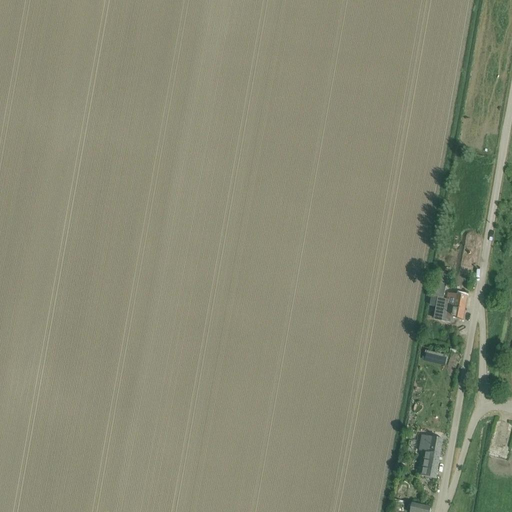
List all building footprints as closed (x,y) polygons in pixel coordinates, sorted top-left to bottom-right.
[(461,269),(470,270),(475,244),(466,242),(461,269)] [(442,299),(445,285),(435,283),(432,297),(442,299)] [(463,319),(467,296),(447,293),(446,299),(450,300),(448,307),(455,309),(453,317),(463,319)] [(435,479),(442,439),(426,436),(419,476),(435,479)] [(412,503),(409,511),(428,511),(429,507),(412,503)]
